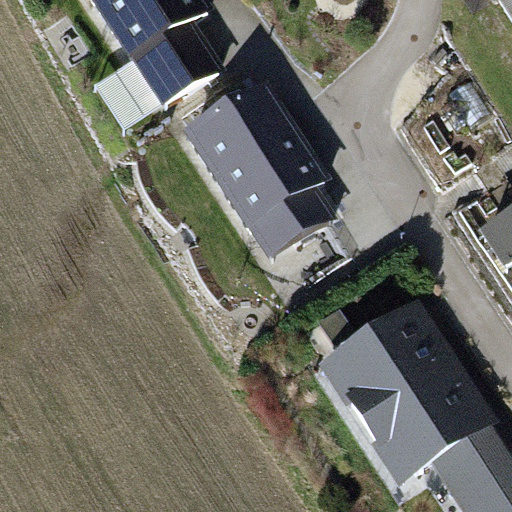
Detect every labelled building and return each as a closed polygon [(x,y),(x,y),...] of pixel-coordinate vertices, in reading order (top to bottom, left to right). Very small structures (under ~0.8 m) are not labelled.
[(189,30),(209,16),(198,0),(92,0),(167,112),(221,77),(189,30)] [(455,105),(445,111),(458,132),(469,126),(472,131),(493,117),(473,85),(451,99),(455,105)] [(327,187),(267,95),(193,143),(273,264),(333,225),(313,195),(327,187)] [(511,225),(487,242),(508,275),(511,272),(511,225)] [(455,486),(472,511),(511,511),(511,450),(422,315),(330,377),(419,510),(455,486)]
